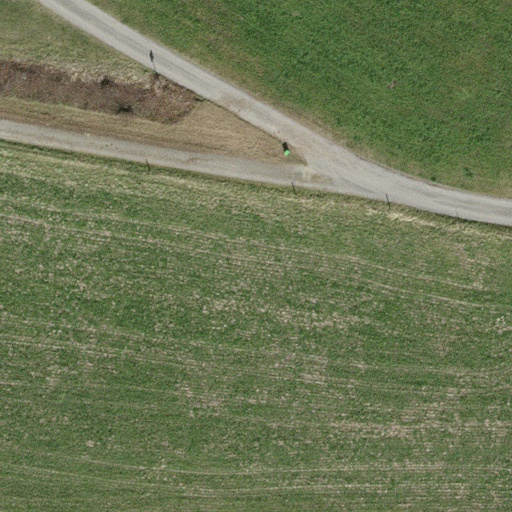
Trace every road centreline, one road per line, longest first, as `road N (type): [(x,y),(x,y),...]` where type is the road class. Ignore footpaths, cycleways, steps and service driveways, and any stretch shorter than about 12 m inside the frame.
road 1 (track): [(511,217),(393,199),(116,38),(65,0)]
road 2 (track): [(0,131),(393,199)]
